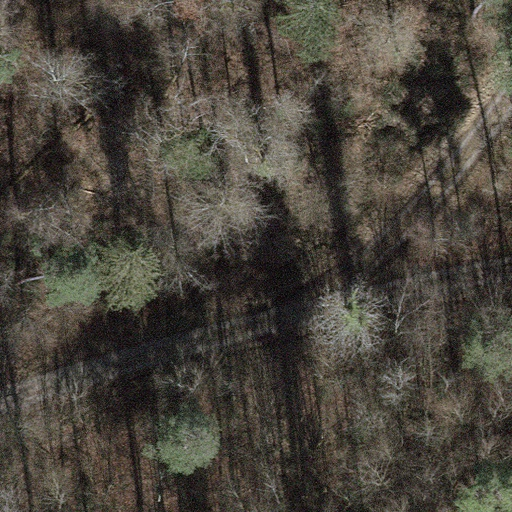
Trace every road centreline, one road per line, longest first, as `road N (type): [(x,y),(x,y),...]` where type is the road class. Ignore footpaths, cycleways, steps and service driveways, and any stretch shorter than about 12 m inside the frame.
road 1 (track): [(0,399),(93,364),(511,270)]
road 2 (track): [(339,311),(511,75)]
